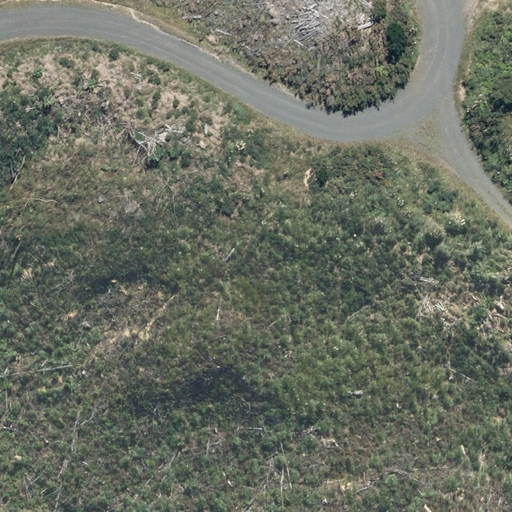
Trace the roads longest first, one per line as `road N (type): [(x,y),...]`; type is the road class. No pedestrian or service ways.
road 1 (track): [(412,0),(413,71),(386,103),(337,108),(60,37),(0,41)]
road 2 (track): [(511,235),(386,103)]
